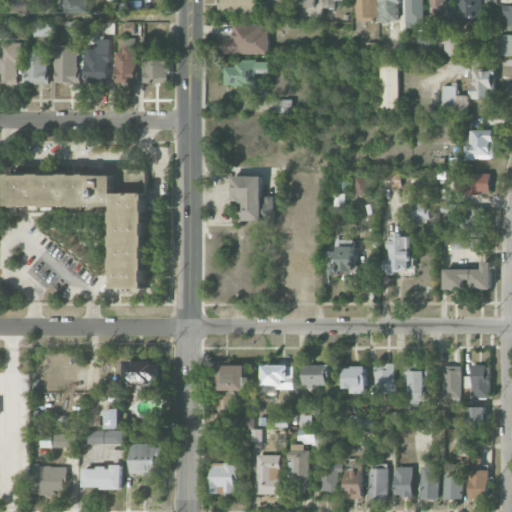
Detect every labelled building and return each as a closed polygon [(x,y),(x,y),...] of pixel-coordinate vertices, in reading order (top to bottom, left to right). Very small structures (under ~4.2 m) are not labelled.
[(28,0),(11,0),(12,12),(28,13),(28,0)] [(87,0),(63,0),(63,12),(87,13),(87,0)] [(258,0),(218,0),(218,11),(258,11),(258,0)] [(344,1),(344,0),(322,0),(323,8),(336,8),(336,1),(344,1)] [(377,0),(355,0),(356,20),(378,20),(377,0)] [(399,21),(398,0),(378,0),(379,22),(399,21)] [(405,0),(406,28),(417,28),(418,44),(431,44),(430,22),(425,22),(424,0),(405,0)] [(432,0),(433,18),(449,18),(448,0),(432,0)] [(458,0),(458,22),(481,22),(481,0),(458,0)] [(511,25),(511,4),(503,5),(503,25),(511,25)] [(64,35),(81,36),(81,21),(65,20),(64,35)] [(94,21),(94,35),(109,35),(109,21),(94,21)] [(268,54),(269,24),(234,23),(233,38),(221,38),(221,53),(268,54)] [(34,36),(53,36),(52,24),(34,24),(34,36)] [(511,55),(511,34),(499,35),(499,56),(511,55)] [(458,37),(444,37),(445,56),(458,56),(458,37)] [(116,52),(115,83),(136,84),(137,39),(123,38),(122,52),(116,52)] [(84,48),(85,84),(112,83),(111,39),(98,39),(98,48),(84,48)] [(0,83),(18,84),(18,65),(21,65),(22,43),(0,42),(0,83)] [(79,44),(55,45),(55,84),(79,83),(79,44)] [(48,84),(49,51),(26,51),(26,83),(48,84)] [(168,57),(143,58),(143,84),(169,83),(168,57)] [(415,60),(416,74),(431,73),(431,59),(415,60)] [(270,74),(271,61),(238,60),(238,67),(225,67),(224,86),(256,87),(256,73),(270,74)] [(398,63),(380,62),(379,110),(397,110),(398,63)] [(495,70),(472,71),(473,98),(496,98),(495,70)] [(457,95),(457,86),(443,85),(443,110),(468,111),(468,96),(457,95)] [(470,130),(470,145),(465,145),(466,159),(494,159),(494,130),(470,130)] [(384,186),(401,187),(402,174),(384,173),(384,186)] [(490,173),(457,174),(458,194),(491,193),(490,173)] [(148,193),(117,193),(117,174),(10,175),(10,207),(116,206),(116,289),(148,289),(148,193)] [(275,221),(275,196),(264,196),(264,175),(233,176),(233,201),(243,201),(244,221),(275,221)] [(355,196),(368,196),(367,177),(354,178),(355,196)] [(429,222),(429,203),(414,203),(413,221),(429,222)] [(485,209),(468,208),(468,236),(485,237),(485,209)] [(414,235),(391,234),(391,271),(413,271),(414,235)] [(451,248),(480,249),(480,238),(452,237),(451,248)] [(338,246),(338,251),(331,251),(332,273),(355,272),(354,246),(338,246)] [(444,269),(445,289),(468,289),(492,289),(492,262),(482,262),(482,269),(444,269)] [(126,362),(126,383),(162,382),(161,361),(126,362)] [(396,363),(375,364),(375,393),(397,393),(396,363)] [(218,390),(246,390),(246,365),(218,364),(218,390)] [(294,390),(295,366),(263,365),(263,390),(294,390)] [(331,365),(306,365),(306,384),(331,385),(331,365)] [(443,398),(461,398),(462,366),(443,365),(443,398)] [(491,365),(472,365),(472,376),(465,376),(465,397),(491,398),(491,365)] [(344,366),(343,389),(351,389),(351,393),(366,393),(367,367),(344,366)] [(405,408),(419,408),(419,401),(427,401),(428,368),(405,368),(405,408)] [(485,407),(468,407),(467,427),(485,427),(485,407)] [(121,409),(107,409),(107,429),(122,428),(121,409)] [(351,428),(373,428),(373,415),(351,414),(351,428)] [(312,415),(301,415),(301,426),(312,426),(312,415)] [(437,429),(437,418),(419,418),(419,429),(437,429)] [(218,443),(218,451),(225,451),(226,430),(212,429),(211,443),(218,443)] [(317,429),(300,429),(300,442),(317,442),(317,429)] [(123,430),(83,430),(83,444),(123,444),(123,430)] [(74,433),(41,434),(41,448),(74,448),(74,433)] [(162,447),(155,447),(155,443),(131,444),(131,474),(157,474),(157,461),(163,461),(162,447)] [(311,488),(310,444),(291,444),(291,489),(311,488)] [(283,455),(259,454),(258,494),(282,494),(283,455)] [(482,457),(469,457),(470,498),(489,498),(488,469),(482,470),(482,457)] [(220,494),(220,487),(226,487),(226,493),(238,494),(238,463),(211,462),(210,493),(220,494)] [(345,470),(346,497),(363,497),(363,463),(356,463),(356,470),(345,470)] [(420,499),(439,499),(440,464),(421,463),(420,499)] [(444,499),(462,498),(462,472),(457,472),(456,463),(443,463),(444,499)] [(123,465),(112,464),(112,468),(84,467),(83,488),(122,489),(123,465)] [(339,493),(340,472),(345,472),(345,464),(323,464),(321,493),(339,493)] [(66,465),(31,466),(32,493),(67,492),(66,465)] [(395,497),(413,497),(412,466),(394,467),(395,497)] [(389,498),(388,468),(369,469),(370,499),(389,498)]
